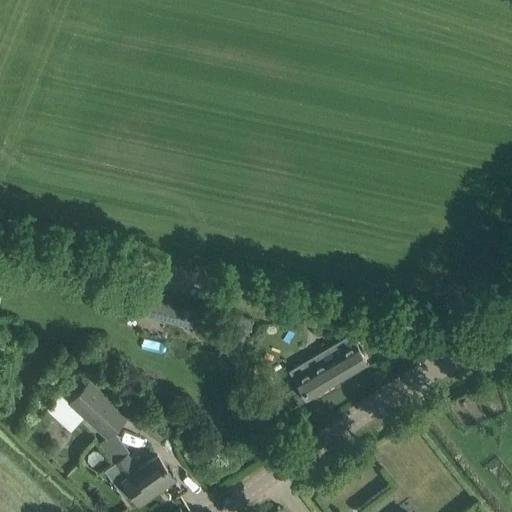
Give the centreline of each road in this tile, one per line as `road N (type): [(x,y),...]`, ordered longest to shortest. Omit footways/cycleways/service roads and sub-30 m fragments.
road 1 (unclassified): [(0,238),(383,320),(455,350)]
road 2 (tertiary): [(210,511),(455,350)]
